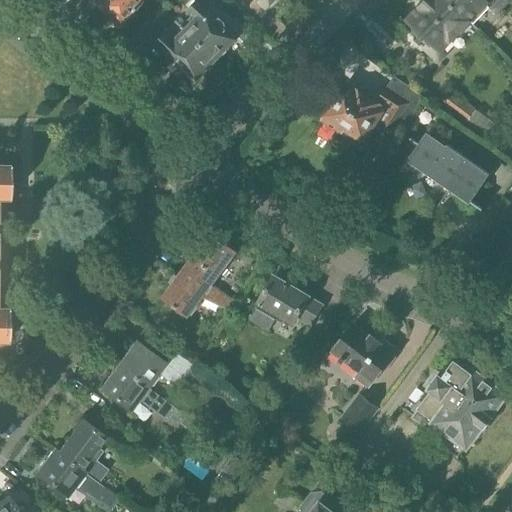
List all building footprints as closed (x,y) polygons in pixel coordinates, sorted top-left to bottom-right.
[(144,0),(106,0),(105,2),(102,2),(101,6),(100,7),(102,8),(103,11),(106,11),(111,15),(112,21),(117,26),(125,25),(144,0)] [(196,17),(185,28),(197,40),(218,59),(238,38),(198,0),(189,10),(196,17)] [(469,20),(448,0),(429,0),(409,21),(419,31),(416,35),(426,45),(424,46),(439,60),(443,55),(439,52),(469,20)] [(448,0),(469,20),(487,2),(501,16),(505,13),(501,9),(509,0),(448,0)] [(156,26),(168,13),(161,6),(149,19),(156,26)] [(197,40),(185,28),(174,40),(167,33),(157,44),(196,82),(218,59),(197,40)] [(345,86),(325,119),(342,129),(343,127),(363,140),(376,120),(393,131),(409,105),(385,90),(377,104),(356,91),(355,92),(345,86)] [(450,89),(438,104),(465,124),(476,109),(467,102),(451,90),(450,89)] [(408,161),(448,189),(449,187),(451,188),(438,206),(439,207),(452,189),(482,210),(483,209),(471,201),(498,162),(506,168),(506,167),(469,141),(468,142),(472,144),(464,156),(447,144),(445,147),(430,137),(431,135),(430,134),(423,145),(411,137),(411,138),(419,144),(408,161)] [(0,341),(8,342),(8,308),(0,307),(0,198),(9,199),(9,165),(0,164),(0,341)] [(187,266),(211,284),(212,284),(235,252),(212,234),(187,266)] [(211,284),(187,266),(163,298),(187,316),(201,298),(229,310),(236,301),(212,284),(211,284)] [(325,308),(312,300),(313,299),(274,276),(256,307),(261,310),(252,325),(270,335),(279,320),(295,330),(299,322),(312,330),(325,308)] [(332,352),(360,372),(356,377),(370,386),(393,354),(353,324),(332,352)] [(174,351),(165,363),(136,342),(118,366),(147,387),(157,373),(174,386),(179,379),(192,389),(203,373),(174,351)] [(413,417),(429,429),(426,433),(457,457),(466,445),(467,446),(506,395),(465,364),(464,367),(455,360),(443,376),(436,371),(425,386),(433,392),(413,417)] [(147,387),(118,366),(101,390),(113,399),(110,403),(123,412),(126,408),(129,411),(138,399),(166,421),(169,417),(179,424),(185,416),(147,387)] [(360,432),(378,409),(359,395),(341,418),(360,432)] [(59,454),(83,472),(90,477),(97,483),(99,483),(109,470),(96,461),(103,451),(99,448),(106,438),(83,421),(59,454)] [(40,471),(37,474),(50,483),(47,487),(60,497),(63,493),(67,496),(74,486),(99,505),(100,503),(110,511),(119,498),(99,483),(97,483),(90,477),(83,472),(59,454),(55,450),(46,462),(44,461),(38,469),(40,471)] [(317,461),(303,478),(330,499),(343,481),(317,461)] [(222,504),(223,503),(230,494),(212,481),(205,491),(222,504)] [(330,511),(297,487),(290,487),(282,498),(283,505),(292,511),(330,511)] [(215,511),(216,511),(222,504),(205,491),(199,499),(215,511)] [(19,511),(8,498),(0,504),(0,511),(23,511),(19,511)]
